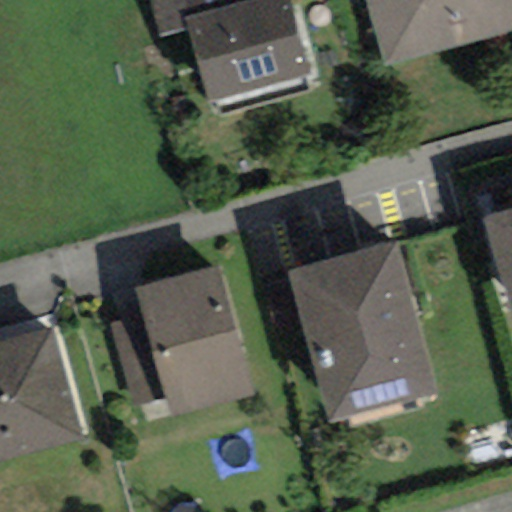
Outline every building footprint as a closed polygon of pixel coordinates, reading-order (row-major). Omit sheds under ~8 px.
[(231,0),(191,12),(214,87),(308,59),(290,0),(231,0)] [(511,0),(363,0),(379,54),(511,16),(511,0)] [(511,200),(479,210),(507,304),(511,302),(511,200)] [(381,244),(287,269),(324,404),(418,378),(381,244)] [(204,272),(128,293),(158,402),(234,381),(204,272)] [(0,342),(0,446),(59,430),(32,334),(0,342)]
